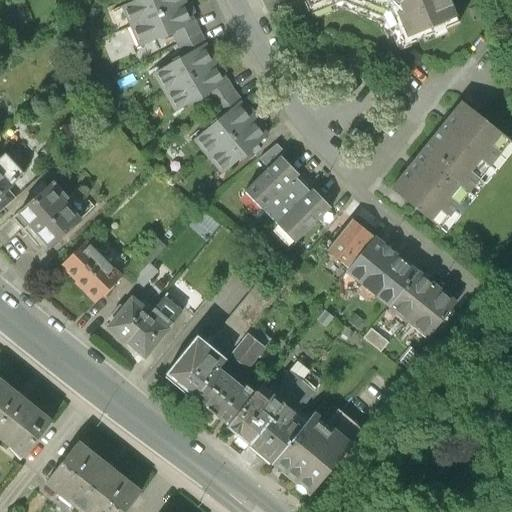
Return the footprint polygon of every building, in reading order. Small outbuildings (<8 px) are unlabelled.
[(139,0),(123,7),(131,27),(182,5),(179,0),(139,0)] [(341,8),(360,16),(366,0),(305,0),(313,19),(341,8)] [(366,0),(360,16),(379,24),(393,54),(459,26),(448,0),(366,0)] [(191,24),(182,5),(131,27),(140,46),(173,32),(191,24)] [(194,23),(191,24),(173,32),(179,44),(178,45),(184,56),(202,46),(203,47),(206,46),(199,34),(194,23)] [(184,56),(156,73),(167,92),(213,65),(203,47),(202,46),(184,56)] [(213,65),(167,92),(178,111),(206,95),(224,84),(224,83),(213,65)] [(224,83),(224,84),(206,95),(213,106),(222,117),(238,104),(238,105),(242,103),(233,93),(226,81),(224,83)] [(459,103),(389,189),(438,228),(508,142),(459,103)] [(222,117),(196,139),(210,156),(251,121),(238,105),(238,104),(222,117)] [(251,121),(210,156),(224,173),(266,138),(251,121)] [(258,159),(268,169),(280,157),(284,153),(276,145),(258,159)] [(0,211),(15,199),(7,189),(11,186),(10,186),(23,174),(5,154),(0,158),(0,211)] [(298,175),(280,157),(268,169),(244,192),(262,210),(276,225),(294,243),(318,220),(330,209),(330,208),(312,190),(309,193),(295,178),(298,175)] [(47,188),(19,212),(39,236),(49,247),(79,221),(63,203),(67,199),(53,183),(47,188)] [(338,217),(330,209),(318,220),(328,230),(338,217)] [(19,212),(12,218),(32,242),(39,236),(19,212)] [(352,220),(326,252),(348,269),(374,237),(352,220)] [(417,273),(394,254),(374,237),(348,269),(361,279),(361,285),(389,308),(417,273)] [(140,257),(141,257),(149,265),(165,247),(156,239),(140,257)] [(86,243),(62,267),(76,281),(74,283),(94,302),(120,276),(86,243)] [(165,247),(149,265),(157,273),(173,256),(165,247)] [(141,257),(126,272),(134,280),(149,265),(141,257)] [(313,269),(303,261),(289,280),(299,287),(313,269)] [(149,265),(134,280),(142,288),(157,273),(149,265)] [(389,308),(408,323),(436,288),(417,273),(389,308)] [(257,283),(241,302),(260,317),(275,298),(257,283)] [(455,304),(436,288),(408,323),(427,339),(429,336),(450,310),(455,304)] [(202,289),(188,306),(196,313),(210,295),(202,289)] [(127,342),(144,357),(181,313),(162,298),(153,310),(127,342)] [(127,342),(153,310),(144,302),(140,307),(132,300),(124,310),(119,306),(112,314),(117,318),(109,328),(127,342)] [(241,302),(228,320),(246,335),(247,334),(260,317),(241,302)] [(450,310),(429,336),(438,343),(459,317),(450,310)] [(335,319),(325,311),(316,322),(326,330),(335,319)] [(363,322),(355,316),(347,326),(354,332),(363,322)] [(196,336),(165,375),(194,398),(218,370),(230,356),(246,335),(228,320),(208,345),(196,336)] [(264,348),(247,334),(246,335),(230,356),(245,369),(247,369),(264,348)] [(389,343),(381,337),(374,346),(381,352),(389,343)] [(298,363),(290,372),(301,381),(308,372),(298,363)] [(239,387),(218,370),(194,398),(228,426),(255,392),(256,392),(264,383),(255,375),(245,386),(242,384),(239,387)] [(228,426),(250,444),(301,381),(290,372),(272,395),(267,401),(256,392),(255,392),(228,426)] [(313,391),(301,381),(250,444),(272,463),(301,429),(288,418),(293,412),(294,410),(297,412),(313,391)] [(0,382),(0,439),(23,459),(51,424),(0,382)] [(307,421),(301,429),(272,463),(310,495),(363,431),(325,399),(307,421)] [(307,421),(297,412),(294,410),(293,412),(288,418),(301,429),(307,421)] [(77,444),(45,484),(80,511),(125,511),(140,493),(113,472),(114,471),(105,464),(104,465),(77,444)]
